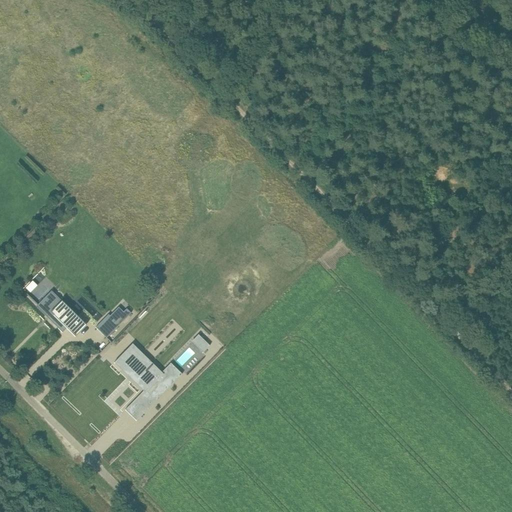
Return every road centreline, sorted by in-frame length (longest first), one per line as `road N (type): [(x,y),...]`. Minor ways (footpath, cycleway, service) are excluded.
road 1 (track): [(488,369),(132,0)]
road 2 (unclassified): [(141,511),(0,369)]
